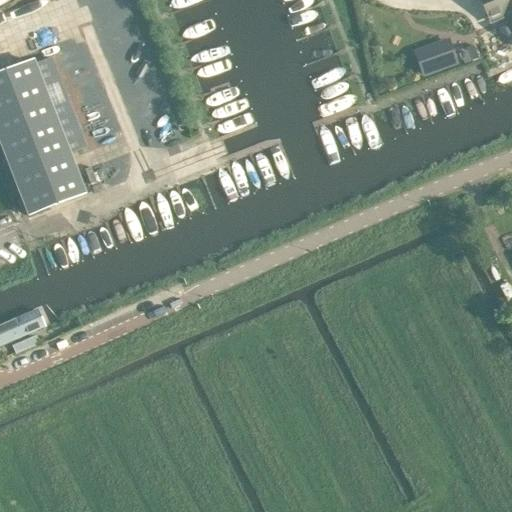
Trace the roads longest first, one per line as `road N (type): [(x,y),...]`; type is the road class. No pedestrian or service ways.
road 1 (unclassified): [(434,187),(190,294)]
road 2 (residential): [(190,294),(0,379)]
